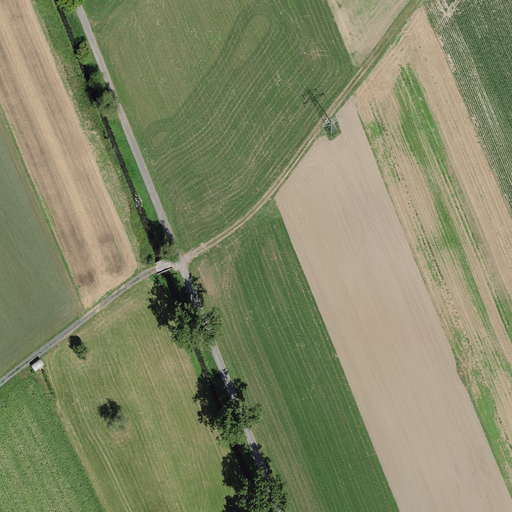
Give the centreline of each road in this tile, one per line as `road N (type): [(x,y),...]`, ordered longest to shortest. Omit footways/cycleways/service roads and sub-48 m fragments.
road 1 (track): [(412,0),(259,204),(121,290),(0,382)]
road 2 (residential): [(76,0),(273,511)]
